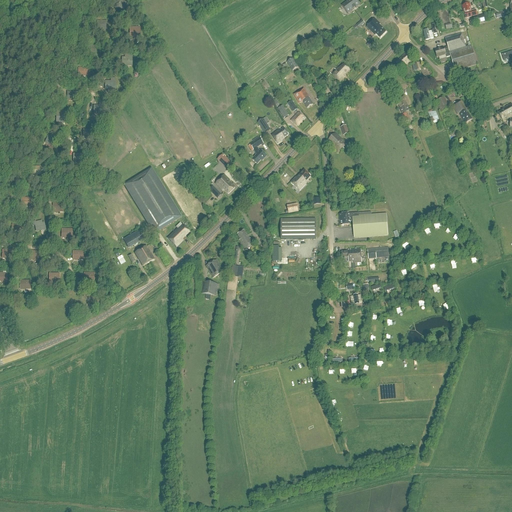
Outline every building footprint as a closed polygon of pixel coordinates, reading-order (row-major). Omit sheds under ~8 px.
[(121,0),(116,0),(116,3),(115,3),(115,10),(126,10),(126,3),(121,3),(121,0)] [(360,5),(356,0),(350,0),(349,1),(348,1),(342,5),(348,13),(354,9),(354,8),(355,7),(356,7),(360,5)] [(472,12),(470,5),(462,6),(466,19),(477,16),(476,11),(472,12)] [(380,24),(375,19),(367,27),(375,36),(376,35),(380,39),(387,32),(380,25),(380,24)] [(466,47),(462,34),(446,39),(448,47),(444,48),(435,51),(437,58),(446,55),(447,58),(451,57),(455,72),(477,65),(471,46),(466,47)] [(90,46),(90,44),(85,44),(85,53),(95,53),(95,46),(90,46)] [(412,60),(405,54),(396,63),(401,68),(406,64),(406,65),(412,60)] [(132,66),(132,55),(125,55),(125,59),(122,59),(122,66),(132,66)] [(482,60),(485,68),(494,65),(492,57),(482,60)] [(298,68),(293,59),(287,63),(292,71),(298,68)] [(350,70),(344,64),(341,67),(339,69),(338,68),(332,75),(340,83),(344,78),(343,77),(350,70)] [(299,92),(309,108),(313,105),(309,98),(304,89),(299,92)] [(307,109),(309,108),(299,92),(294,95),(299,104),(303,102),(307,109)] [(407,102),(404,96),(402,97),(401,98),(399,99),(398,98),(395,100),(397,106),(399,105),(402,114),(403,115),(402,116),(405,123),(410,121),(406,112),(409,111),(406,102),(407,102)] [(450,109),(444,98),(436,102),(441,113),(450,109)] [(289,105),(295,112),(299,109),(293,101),(289,105)] [(472,120),(461,102),(453,107),(458,115),(459,114),(465,125),(472,120)] [(511,116),(511,105),(511,104),(503,109),(503,110),(498,113),(503,122),(511,116)] [(284,109),(279,112),(284,120),(289,117),(284,109)] [(432,115),(431,112),(428,113),(432,123),(439,120),(436,114),(432,115)] [(304,117),(299,113),(291,121),(297,127),(302,121),(301,120),(304,117)] [(269,123),(266,118),(258,123),(264,133),(270,130),(266,124),(269,123)] [(349,134),(346,126),(341,128),(344,136),(349,134)] [(289,135),(284,129),(280,132),(279,131),(272,135),(278,144),(282,142),(281,140),(289,135)] [(346,144),(336,134),(329,140),(337,147),(336,149),(339,152),(346,144)] [(55,138),(49,135),(45,143),(54,147),(56,141),(55,140),(55,138)] [(259,140),(258,138),(255,140),(256,142),(249,147),(252,152),(254,151),(256,155),(256,156),(252,160),(257,165),(261,161),(262,162),(267,156),(260,150),(259,152),(257,148),(263,144),(260,139),(259,140)] [(498,142),(501,142),(501,138),(491,140),(492,146),(498,145),(498,142)] [(230,161),(224,167),(227,170),(233,164),(230,161)] [(180,216),(152,169),(124,186),(153,232),(180,216)] [(311,177),(304,171),(297,178),(296,177),(291,183),(299,191),(307,183),(307,182),(309,180),(309,179),(311,177)] [(229,180),(225,176),(216,184),(223,191),(224,190),(229,194),(234,188),(229,183),(229,180)] [(214,189),(212,192),(218,198),(221,195),(214,189)] [(210,196),(206,199),(211,205),(215,202),(210,196)] [(299,212),(297,204),(287,206),(289,214),(299,212)] [(371,215),(371,212),(359,213),(359,216),(359,213),(339,215),(340,218),(341,226),(350,225),(350,222),(353,222),(354,238),(388,236),(386,214),(371,215)] [(316,219),(282,219),(282,240),(316,239),(316,219)] [(35,223),(35,222),(33,222),(33,226),(35,226),(36,232),(45,230),(44,224),(42,224),(42,222),(35,223)] [(189,233),(183,226),(178,231),(177,230),(175,232),(175,231),(167,239),(176,248),(183,241),(182,240),(189,233)] [(249,240),(244,231),(237,235),(241,240),(239,241),(246,251),(255,246),(251,239),(249,240)] [(143,241),(139,235),(125,242),(128,249),(143,241)] [(146,246),(140,250),(148,263),(154,260),(146,246)] [(232,266),(231,266),(230,276),(239,277),(239,274),(243,274),(244,268),(236,267),(238,251),(239,247),(235,247),(234,250),(232,266)] [(389,258),(388,248),(367,250),(368,259),(389,258)] [(148,263),(140,250),(135,253),(139,261),(143,267),(148,263)] [(362,263),(361,250),(345,251),(345,252),(342,252),(343,260),(348,260),(349,263),(352,262),(352,263),(362,263)] [(224,273),(217,260),(206,267),(213,279),(224,273)] [(218,285),(203,283),(201,295),(216,297),(218,285)] [(362,303),(361,295),(358,296),(357,295),(353,296),(353,297),(350,297),(351,305),(354,305),(354,306),(359,305),(359,304),(362,303)]
